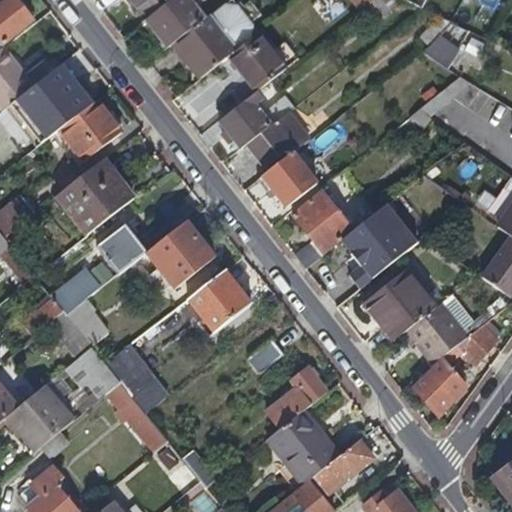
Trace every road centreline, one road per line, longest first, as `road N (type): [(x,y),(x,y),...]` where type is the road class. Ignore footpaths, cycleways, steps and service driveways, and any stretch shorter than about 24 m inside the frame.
road 1 (residential): [(438,468),(68,0)]
road 2 (residential): [(511,370),(438,468)]
